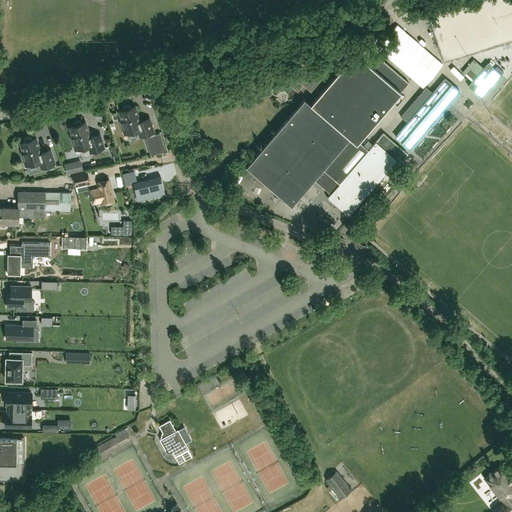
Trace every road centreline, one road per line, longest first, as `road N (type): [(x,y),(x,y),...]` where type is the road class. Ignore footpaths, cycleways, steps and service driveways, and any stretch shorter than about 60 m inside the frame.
road 1 (residential): [(511,400),(394,281),(333,246),(188,186),(157,78)]
road 2 (residential): [(0,116),(157,78)]
